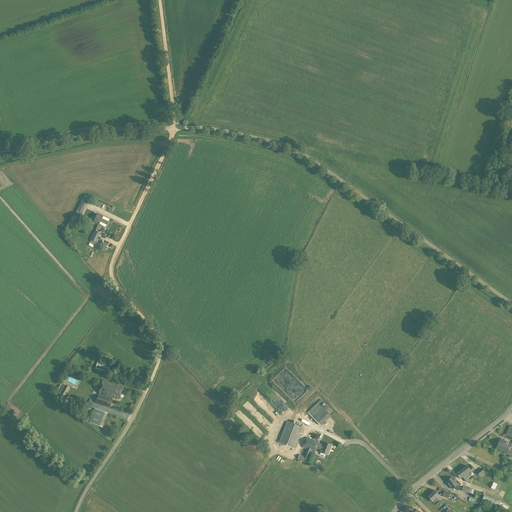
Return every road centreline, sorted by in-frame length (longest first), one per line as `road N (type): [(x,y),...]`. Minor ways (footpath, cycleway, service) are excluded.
road 1 (unclassified): [(74,511),(159,358),(152,331),(110,268),(175,127)]
road 2 (unclassified): [(511,303),(295,150),(175,127)]
road 3 (unclassified): [(175,127),(91,132),(0,154)]
road 4 (tertiary): [(393,511),(511,405)]
road 5 (unclassified): [(175,127),(157,0)]
